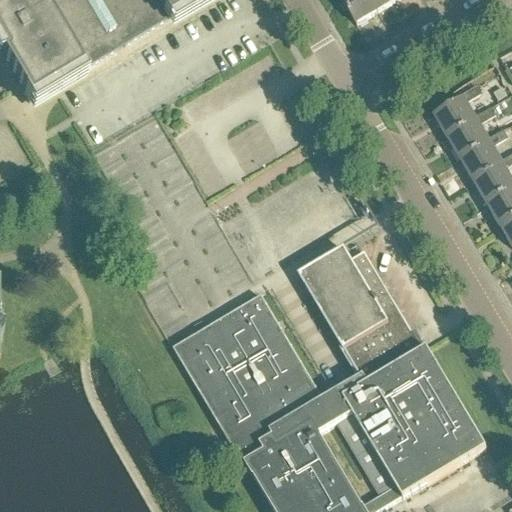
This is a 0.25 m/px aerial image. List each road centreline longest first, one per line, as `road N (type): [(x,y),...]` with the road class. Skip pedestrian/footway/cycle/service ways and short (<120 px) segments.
road 1 (residential): [(511,358),(351,88)]
road 2 (residential): [(351,88),(506,0)]
